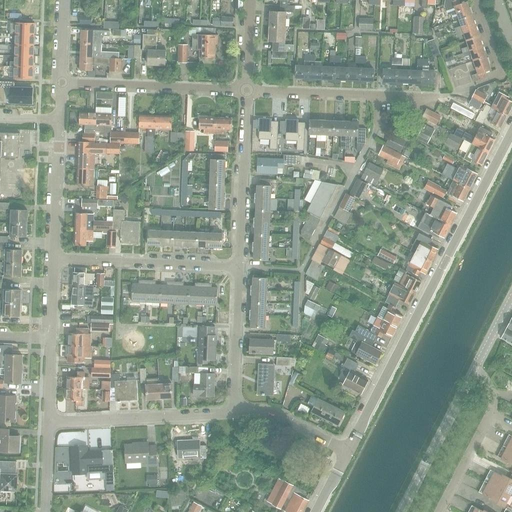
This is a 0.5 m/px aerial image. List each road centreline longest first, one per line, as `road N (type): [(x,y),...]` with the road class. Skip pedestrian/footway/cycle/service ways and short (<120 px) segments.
road 1 (tertiary): [(345,447),(511,131)]
road 2 (residential): [(240,266),(300,270),(377,125)]
road 3 (unclassified): [(47,421),(234,410)]
road 4 (residential): [(246,89),(59,81)]
road 5 (residential): [(53,258),(240,266)]
road 6 (residential): [(240,266),(246,89)]
road 7 (residential): [(440,511),(494,409),(495,373),(477,364)]
road 8 (tertiary): [(397,511),(477,364)]
road 9 (residential): [(234,410),(240,266)]
road 10 (residential): [(53,258),(58,118)]
road 11 (residential): [(377,95),(246,89)]
